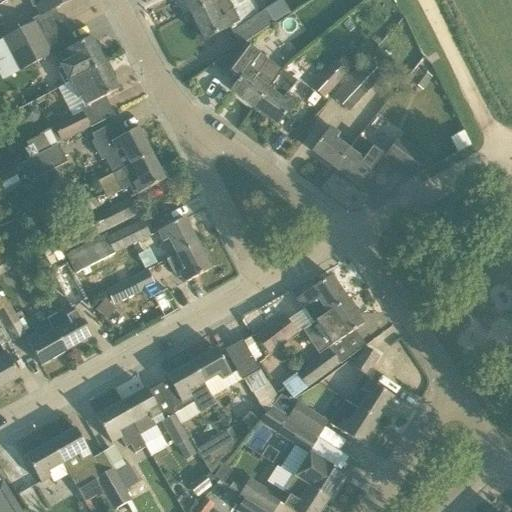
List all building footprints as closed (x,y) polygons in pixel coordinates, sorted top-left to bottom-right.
[(27,0),(31,7),(34,6),(40,16),(70,0),(27,0)] [(182,0),(190,15),(218,0),(182,0)] [(218,0),(190,15),(203,41),(228,28),(239,46),(296,8),(290,0),(280,0),(260,14),(256,16),(247,0),(218,0)] [(292,37),(301,22),(289,15),(280,30),(292,37)] [(10,56),(42,40),(33,23),(2,40),(10,56)] [(90,39),(59,55),(64,64),(55,69),(63,86),(69,83),(104,65),(90,39)] [(18,71),(49,55),(42,40),(10,56),(18,71)] [(234,57),(222,73),(232,81),(236,84),(230,92),(253,109),(281,71),(244,43),(234,57)] [(391,65),(375,50),(365,61),(367,63),(358,74),(355,71),(331,97),(347,112),(391,65)] [(352,66),(342,56),(336,62),(335,61),(310,88),(323,99),(352,66)] [(253,109),(276,126),(288,110),(294,102),(285,95),(304,72),(292,62),(283,72),(281,71),(253,109)] [(86,106),(117,90),(104,65),(69,83),(77,98),(81,96),(86,106)] [(9,147),(18,164),(56,145),(56,143),(89,127),(91,127),(90,126),(89,126),(80,110),(82,109),(82,108),(70,114),(71,117),(52,126),(53,129),(49,131),(25,143),(27,147),(19,152),(15,144),(9,147)] [(97,182),(150,155),(137,129),(123,136),(116,122),(90,135),(93,141),(91,142),(101,161),(104,159),(112,174),(97,181),(97,182)] [(348,150),(334,140),(338,135),(329,128),(311,152),(334,169),(348,150)] [(334,169),(357,186),(381,155),(358,137),(348,150),(334,169)] [(434,166),(398,139),(385,158),(412,178),(434,166)] [(56,145),(18,164),(28,182),(65,163),(56,145)] [(97,182),(106,198),(128,186),(133,196),(164,180),(150,155),(97,182)] [(60,254),(135,216),(126,199),(52,237),(55,244),(60,254)] [(96,199),(85,205),(89,213),(100,207),(96,199)] [(175,255),(196,244),(183,219),(166,228),(157,233),(162,243),(168,240),(175,255)] [(142,220),(107,238),(105,234),(65,255),(74,274),(149,235),(142,220)] [(196,244),(175,255),(166,260),(174,276),(178,274),(183,284),(210,270),(196,244)] [(55,245),(42,252),(50,267),(63,259),(55,245)] [(148,268),(159,262),(153,249),(142,254),(148,268)] [(312,323),(315,322),(326,314),(346,301),(330,277),(296,300),(302,310),(303,309),(312,323)] [(133,278),(107,292),(113,306),(140,292),(133,278)] [(315,322),(331,346),(362,325),(346,301),(326,314),(315,322)] [(65,352),(89,338),(80,321),(74,311),(65,316),(62,311),(46,320),(52,330),(65,352)] [(1,322),(13,343),(26,335),(14,314),(1,322)] [(297,334),(283,315),(259,335),(255,337),(269,355),(297,334)] [(0,345),(10,341),(0,323),(0,345)] [(52,330),(37,339),(34,334),(24,339),(30,349),(40,367),(65,352),(52,330)] [(241,341),(224,351),(241,381),(259,371),(241,341)] [(365,347),(352,368),(365,376),(369,369),(371,371),(380,357),(365,347)] [(216,349),(191,363),(202,384),(217,376),(220,381),(230,375),(225,367),(216,349)] [(281,385),(291,399),(339,364),(329,350),(281,385)] [(0,389),(19,378),(4,352),(0,353),(0,389)] [(191,363),(166,378),(176,395),(180,404),(181,403),(184,409),(174,415),(180,425),(215,405),(202,384),(191,363)] [(359,405),(357,409),(377,422),(392,398),(367,382),(361,391),(366,395),(359,405)] [(120,404),(144,446),(159,437),(150,421),(160,415),(155,407),(145,389),(120,404)] [(297,403),(295,405),(280,395),(271,406),(288,417),(287,418),(317,437),(325,423),(326,422),(297,403)] [(357,409),(344,401),(328,425),(344,436),(361,446),(377,422),(357,409)] [(144,446),(120,404),(95,418),(105,435),(110,444),(120,438),(125,447),(129,445),(134,453),(144,447),(144,446)] [(180,425),(174,415),(160,422),(175,448),(182,443),(188,454),(195,450),(195,449),(180,425)] [(284,419),(275,435),(306,455),(308,452),(316,440),(284,419)] [(195,450),(209,473),(209,472),(210,474),(239,444),(229,428),(195,449),(195,450)] [(75,429),(50,444),(68,476),(76,490),(94,479),(113,511),(130,502),(123,489),(112,471),(104,457),(94,463),(75,429)] [(50,444),(25,458),(40,484),(50,478),(53,484),(68,476),(50,444)] [(292,457),(283,471),(293,477),(294,478),(327,500),(343,475),(326,464),(314,456),(308,452),(306,455),(302,463),(292,457)] [(123,489),(125,488),(126,489),(138,482),(126,463),(112,471),(123,489)] [(294,478),(293,477),(283,492),(288,496),(282,505),(292,511),(319,511),(327,500),(294,478)] [(273,511),(282,499),(248,478),(238,493),(266,511),(273,511)] [(0,511),(19,511),(1,482),(0,483),(0,511)] [(208,511),(213,506),(205,499),(193,511),(191,511),(190,511),(208,511)] [(262,511),(243,499),(234,511),(262,511)]
